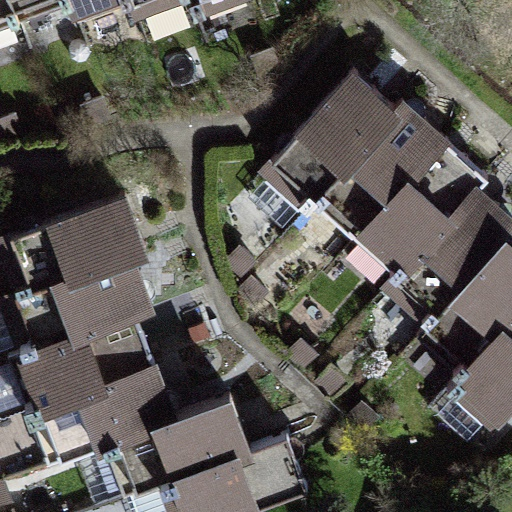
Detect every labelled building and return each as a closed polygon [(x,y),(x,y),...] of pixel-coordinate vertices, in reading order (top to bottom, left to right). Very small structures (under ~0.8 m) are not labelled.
[(0,0),(0,48),(28,39),(14,0),(0,0)] [(76,0),(14,0),(28,39),(83,20),(76,0)] [(138,0),(76,0),(83,20),(88,34),(143,15),(138,0)] [(147,26),(203,7),(200,0),(138,0),(143,15),(147,26)] [(208,23),(264,4),(262,0),(200,0),(203,7),(208,23)] [(250,171),(293,210),(400,94),(357,54),(250,171)] [(336,250),(443,133),(400,94),(293,210),(336,250)] [(336,250),(379,289),(486,173),(443,133),(336,250)] [(379,289),(423,329),(511,231),(511,196),(486,173),(379,289)] [(0,224),(0,286),(144,234),(124,179),(0,224)] [(409,344),(452,383),(511,317),(511,231),(423,329),(409,344)] [(0,300),(16,343),(164,289),(144,234),(0,286),(0,300)] [(16,343),(36,398),(185,343),(164,289),(16,343)] [(435,401),(479,441),(511,404),(511,317),(452,383),(435,401)] [(36,398),(57,453),(205,398),(185,343),(36,398)] [(104,436),(124,490),(272,436),(252,381),(104,436)] [(124,490),(131,511),(234,511),(293,491),(272,436),(124,490)]
